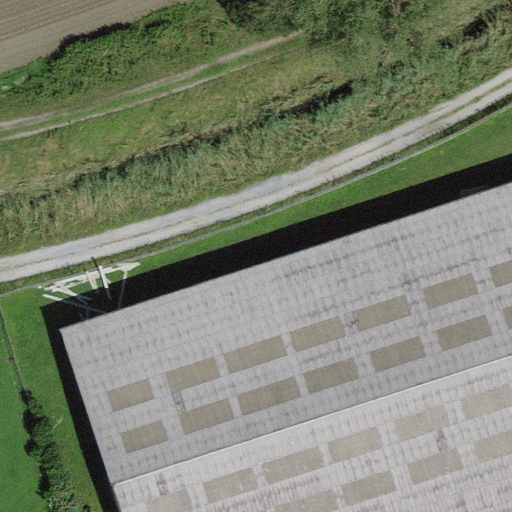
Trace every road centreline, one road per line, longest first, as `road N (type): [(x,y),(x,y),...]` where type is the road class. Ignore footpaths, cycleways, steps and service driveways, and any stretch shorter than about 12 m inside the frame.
road 1 (track): [(0,277),(87,261),(511,85)]
road 2 (track): [(0,129),(343,0)]
